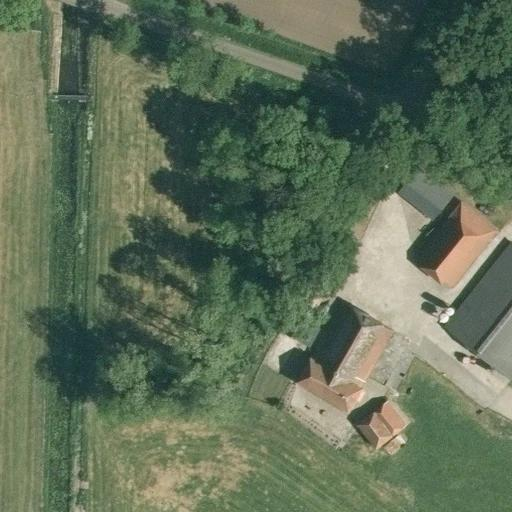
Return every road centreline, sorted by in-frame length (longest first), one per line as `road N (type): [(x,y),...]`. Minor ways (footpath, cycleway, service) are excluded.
road 1 (unclassified): [(407,112),(81,0)]
road 2 (unclassified): [(460,0),(407,112)]
